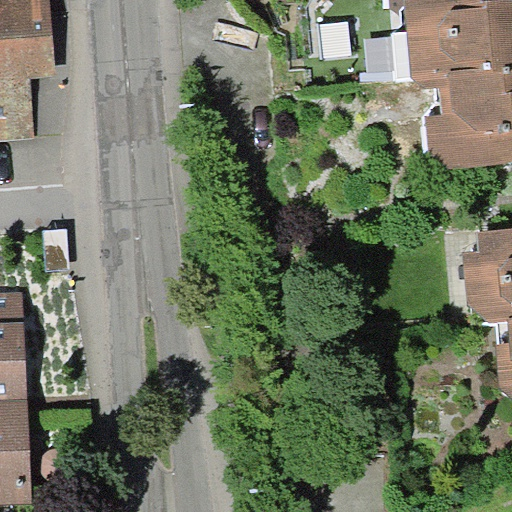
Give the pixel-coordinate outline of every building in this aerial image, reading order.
[(511,14),(508,12),(502,11),(497,13),(481,0),(420,0),(408,1),(403,7),(410,86),(435,84),(511,77),(511,14)] [(0,143),(27,141),(22,74),(48,71),(44,16),(0,19),(0,143)] [(511,77),(435,84),(442,164),(448,169),(511,162),(511,77)] [(41,277),(56,276),(53,235),(38,236),(41,277)] [(511,242),(477,246),(461,265),(468,331),(491,329),(511,327),(511,242)] [(18,399),(14,304),(0,304),(0,402),(19,402),(19,399),(18,399)] [(511,327),(491,329),(498,397),(511,408),(511,327)] [(0,417),(0,502),(23,501),(20,417),(0,417)]
